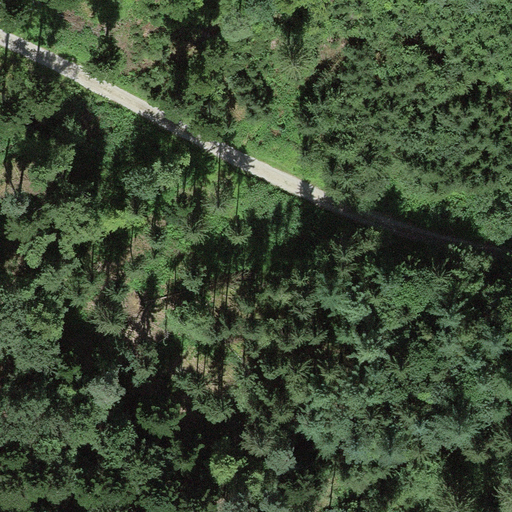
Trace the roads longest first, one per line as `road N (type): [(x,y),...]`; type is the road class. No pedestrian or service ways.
road 1 (track): [(511,250),(445,236),(279,170),(0,37)]
road 2 (track): [(361,511),(511,434)]
road 3 (track): [(380,211),(420,192),(511,192)]
